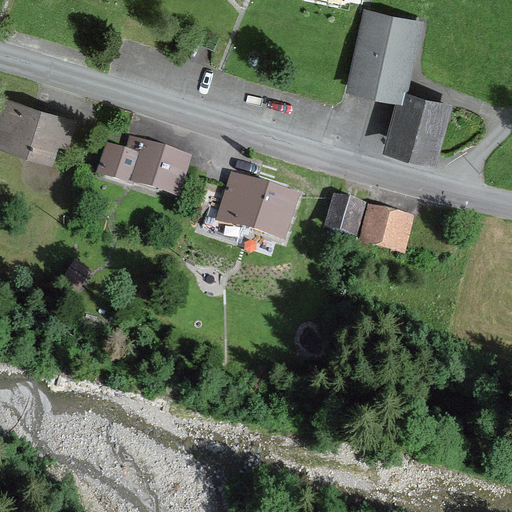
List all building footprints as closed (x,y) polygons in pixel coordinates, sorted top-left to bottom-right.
[(358,85),(397,93),(412,25),(373,16),(358,85)] [(441,105),(409,96),(396,144),(428,152),(441,105)] [(2,104),(0,109),(0,149),(49,163),(54,148),(66,151),(74,124),(2,104)] [(192,161),(148,147),(135,189),(179,203),(192,161)] [(128,186),(136,158),(110,150),(102,178),(128,186)] [(295,197),(231,178),(219,220),(283,239),(295,197)] [(360,203),(340,199),(332,228),(352,233),(360,203)] [(408,220),(373,211),(364,242),(401,252),(408,220)]
